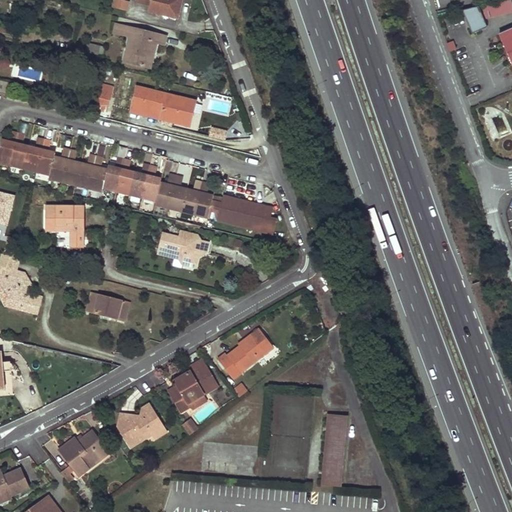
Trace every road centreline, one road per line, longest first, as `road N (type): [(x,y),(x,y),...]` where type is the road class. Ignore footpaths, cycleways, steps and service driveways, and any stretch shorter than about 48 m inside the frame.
road 1 (motorway): [(308,0),(494,511)]
road 2 (motorway): [(511,452),(350,0)]
road 3 (residential): [(0,443),(305,270),(312,256),(280,169)]
road 4 (residential): [(280,169),(234,166),(16,108)]
road 5 (residential): [(492,177),(476,161),(416,0)]
road 6 (residential): [(280,169),(215,0)]
